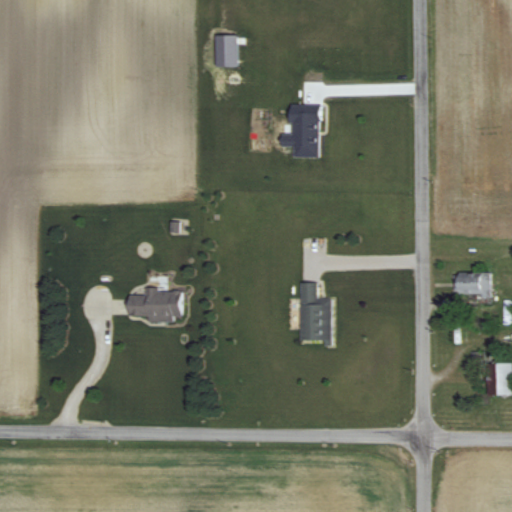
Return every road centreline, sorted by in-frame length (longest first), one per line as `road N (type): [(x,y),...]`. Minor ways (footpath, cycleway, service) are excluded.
road 1 (residential): [(0,431),(511,439)]
road 2 (residential): [(418,0),(423,511)]
